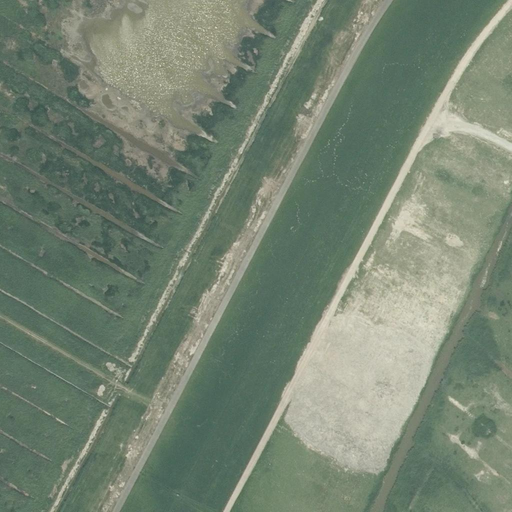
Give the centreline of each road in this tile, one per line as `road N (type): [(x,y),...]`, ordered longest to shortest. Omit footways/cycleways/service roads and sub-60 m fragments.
road 1 (track): [(221,511),(435,98),(502,0)]
road 2 (track): [(377,0),(107,511)]
road 3 (track): [(162,402),(0,301)]
